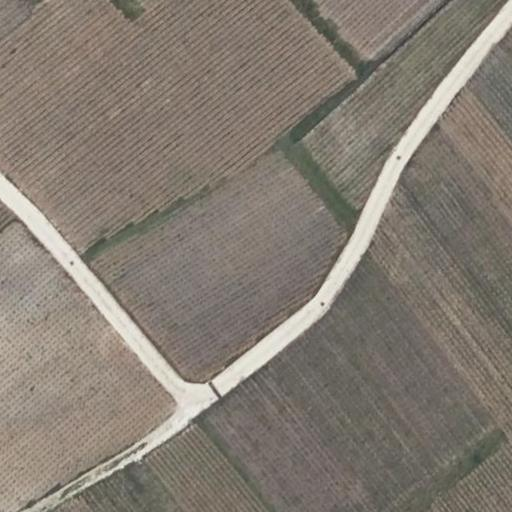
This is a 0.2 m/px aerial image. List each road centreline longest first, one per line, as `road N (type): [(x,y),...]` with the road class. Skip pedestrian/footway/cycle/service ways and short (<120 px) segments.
road 1 (track): [(0,188),(196,401),(321,302),(406,147),(511,14)]
road 2 (track): [(196,401),(32,511)]
